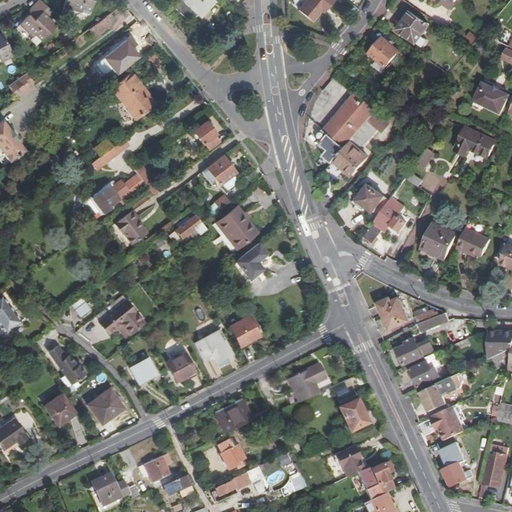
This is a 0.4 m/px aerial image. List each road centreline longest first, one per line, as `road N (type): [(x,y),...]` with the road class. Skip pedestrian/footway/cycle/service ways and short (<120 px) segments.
road 1 (residential): [(0,501),(347,323)]
road 2 (unknown): [(139,3),(16,120)]
road 3 (residential): [(366,261),(457,304),(511,310)]
road 4 (tertiary): [(417,460),(357,318)]
road 5 (tertiary): [(347,323),(417,460)]
road 6 (tertiary): [(326,241),(287,112)]
road 7 (tertiary): [(275,130),(312,246)]
